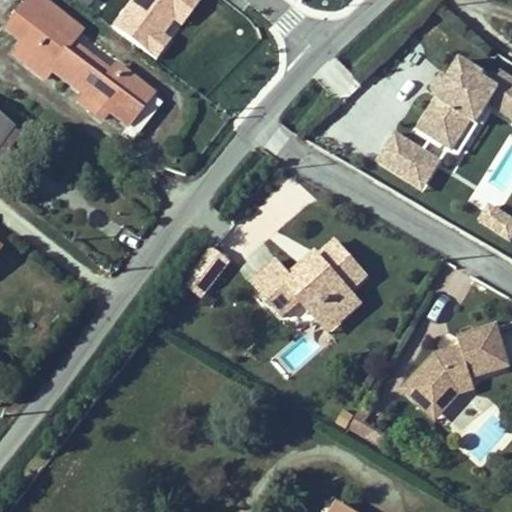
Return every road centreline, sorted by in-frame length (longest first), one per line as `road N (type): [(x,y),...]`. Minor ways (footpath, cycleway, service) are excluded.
road 1 (unclassified): [(0,457),(188,203),(388,0)]
road 2 (unknown): [(123,291),(0,200)]
